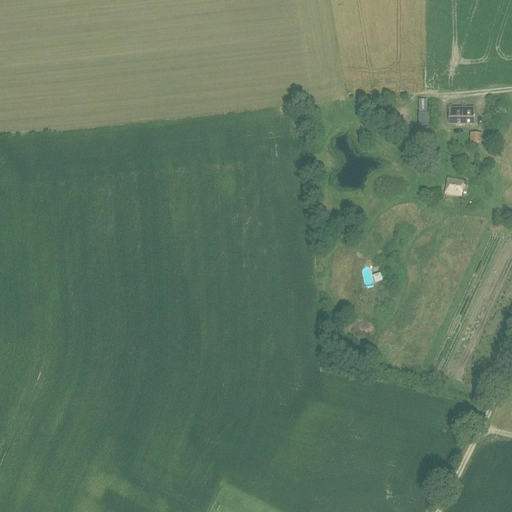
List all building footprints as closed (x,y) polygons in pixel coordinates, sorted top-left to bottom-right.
[(419,99),(419,110),(427,110),(427,99),(419,99)] [(473,108),(448,108),(448,126),(473,126),(473,108)] [(428,125),(428,114),(418,114),(418,126),(428,125)] [(482,134),(470,133),(470,142),(481,143),(482,134)] [(462,197),(464,182),(448,180),(446,195),(462,197)]
